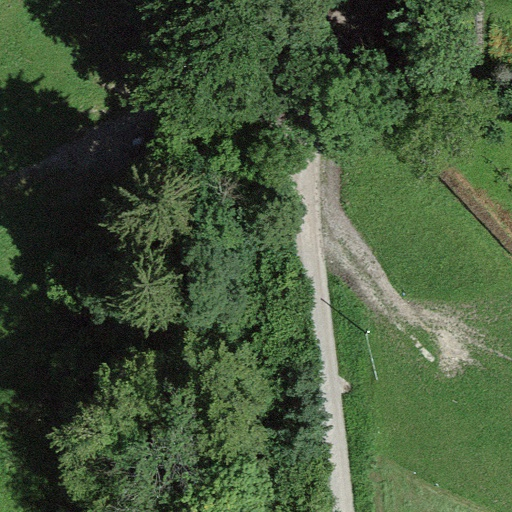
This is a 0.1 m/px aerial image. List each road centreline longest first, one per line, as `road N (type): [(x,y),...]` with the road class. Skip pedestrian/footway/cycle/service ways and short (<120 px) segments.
road 1 (track): [(348,511),(316,125),(329,78),(371,0)]
road 2 (track): [(0,198),(61,170),(316,125)]
